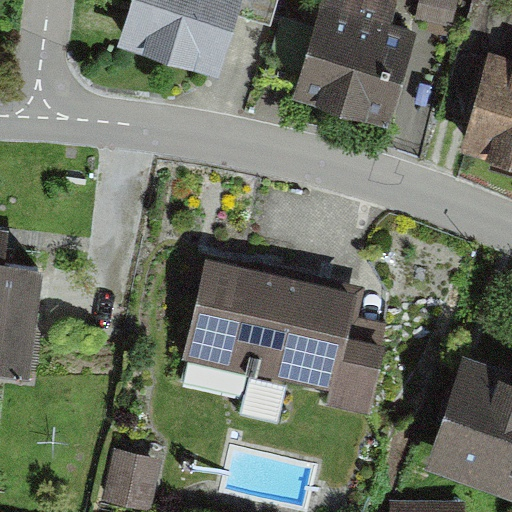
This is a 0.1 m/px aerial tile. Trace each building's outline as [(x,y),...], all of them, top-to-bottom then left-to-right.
[(239,0),(130,0),(118,39),(217,71),(239,0)] [(397,0),(319,0),(292,85),(388,115),(418,21),(393,13),(397,0)] [(511,65),(475,54),(446,145),(511,165),(511,65)] [(0,371),(31,374),(43,253),(0,248),(0,371)] [(366,284),(207,249),(183,355),(331,387),(327,402),(368,411),(388,318),(359,312),(366,284)] [(511,359),(465,344),(427,459),(511,487),(511,359)] [(163,454),(116,444),(105,497),(152,507),(163,454)] [(467,511),(467,497),(392,498),(391,511),(467,511)]
